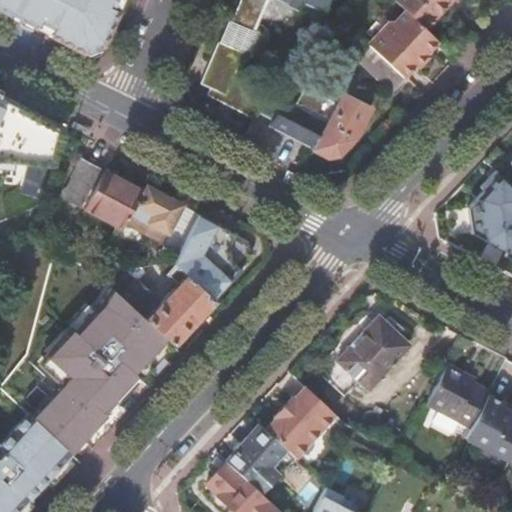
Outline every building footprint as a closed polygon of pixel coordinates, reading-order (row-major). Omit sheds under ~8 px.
[(0,0),(0,8),(32,25),(35,20),(48,28),(46,32),(81,50),(100,43),(114,8),(108,6),(110,0),(0,0)] [(114,8),(117,0),(110,0),(108,6),(114,8)] [(244,0),(235,21),(232,19),(204,85),(209,88),(206,94),(222,103),(236,75),(232,73),(241,52),(246,55),(256,32),(251,29),(263,0),(244,0)] [(302,0),(321,8),(324,0),(302,0)] [(448,0),(414,0),(434,18),(450,2),(448,0)] [(371,48),(403,77),(413,66),(415,64),(425,54),(437,41),(405,11),(397,20),(391,20),(384,28),(384,34),(371,48)] [(367,44),(366,43),(356,61),(394,96),(407,82),(403,77),(371,48),(367,44)] [(428,57),(425,54),(415,64),(419,68),(428,57)] [(236,75),(222,103),(253,119),(267,92),(236,75)] [(325,121),(310,149),(326,157),(337,155),(353,139),(369,108),(340,93),(325,121)] [(0,158),(48,165),(60,126),(0,94),(0,158)] [(268,127),(310,149),(325,121),(282,99),(268,127)] [(65,198),(72,201),(74,198),(76,195),(78,191),(83,159),(80,158),(75,168),(76,168),(71,178),(72,179),(68,188),(69,188),(65,198)] [(74,198),(72,201),(80,206),(100,168),(83,159),(78,191),(76,195),(74,198)] [(102,218),(121,228),(141,191),(104,171),(87,205),(105,214),(102,218)] [(146,187),(126,224),(160,242),(180,205),(146,187)] [(478,193),(462,222),(474,228),(471,234),(491,244),(510,210),(478,193)] [(172,261),(211,298),(250,256),(247,241),(197,214),(172,261)] [(144,319),(170,342),(211,298),(172,261),(156,264),(176,283),(144,319)] [(140,267),(97,274),(109,286),(137,312),(152,296),(135,280),(143,270),(140,267)] [(72,331),(69,328),(46,353),(57,364),(48,372),(58,381),(30,415),(68,451),(72,446),(115,401),(146,367),(159,353),(170,342),(109,286),(100,300),(72,331)] [(349,346),(336,360),(367,389),(408,345),(377,316),(361,332),(357,334),(352,337),(350,341),(349,346)] [(166,359),(159,353),(146,367),(153,373),(166,359)] [(472,379),(445,364),(425,403),(437,410),(457,421),(469,427),(483,400),(466,391),(471,383),(472,379)] [(297,392),(329,421),(334,415),(303,386),(297,392)] [(264,429),(284,448),(295,458),(312,440),(329,421),(297,392),(292,397),(291,396),(272,416),(274,417),(264,429)] [(469,427),(463,438),(475,444),(477,450),(488,456),(494,454),(507,461),(511,450),(511,409),(511,412),(500,406),(502,403),(486,394),(483,400),(469,427)] [(121,406),(115,401),(72,446),(79,453),(121,406)] [(457,421),(437,410),(431,421),(450,432),(457,421)] [(0,511),(10,511),(25,496),(45,475),(65,454),(68,451),(30,415),(25,411),(0,437),(0,511)] [(224,461),(226,463),(258,492),(275,474),(267,467),(284,448),(264,429),(259,424),(224,461)] [(72,460),(65,454),(45,475),(52,481),(72,460)] [(235,511),(279,511),(258,492),(226,463),(206,484),(220,497),(216,501),(226,510),(230,506),(235,511)] [(442,477),(438,486),(464,500),(481,509),(486,500),(442,477)] [(23,511),(32,502),(25,496),(10,511),(23,511)] [(345,511),(319,498),(311,511),(345,511)] [(488,502),(484,510),(487,511),(496,511),(499,508),(488,502)]
